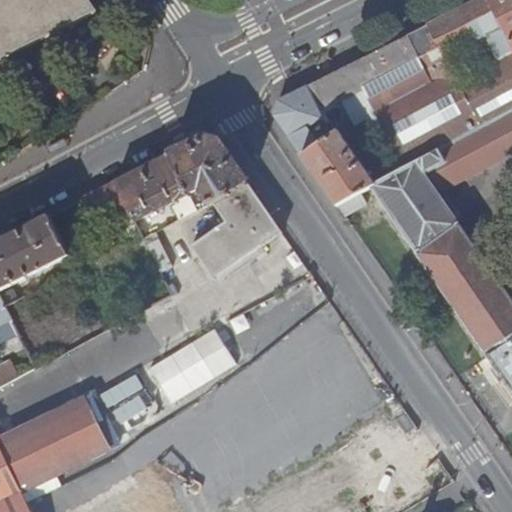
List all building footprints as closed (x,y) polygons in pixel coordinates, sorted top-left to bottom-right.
[(0,0),(0,59),(99,10),(92,0),(0,0)] [(504,28),(490,0),(480,0),(430,26),(446,57),(473,44),(476,50),(482,47),(479,41),(504,28)] [(511,0),(490,0),(511,43),(511,0)] [(446,57),(430,26),(352,65),(364,89),(365,88),(420,60),(457,141),(482,128),(453,71),(446,57)] [(511,53),(488,67),(481,56),(453,71),(482,128),(511,111),(511,53)] [(420,60),(365,88),(388,134),(398,154),(406,170),(457,141),(420,60)] [(364,89),(352,65),(279,101),(275,116),(338,206),(369,190),(373,187),(377,185),(342,135),(339,130),(336,132),(334,129),(330,131),(320,111),(342,100),(355,126),(368,120),(377,139),(388,134),(365,88),(364,89)] [(511,111),(482,128),(457,141),(406,170),(395,175),(377,185),(373,187),(479,339),(511,387),(511,299),(438,193),(511,153),(511,111)] [(205,137),(169,156),(189,195),(198,190),(203,192),(202,194),(208,204),(213,202),(249,182),(221,141),(205,137)] [(388,159),(395,175),(406,170),(398,154),(388,159)] [(116,183),(136,222),(180,199),(189,195),(169,156),(116,183)] [(284,232),(249,182),(213,202),(227,223),(194,243),(216,276),(261,244),(262,246),(284,232)] [(116,183),(82,200),(97,228),(116,219),(121,229),(136,222),(116,183)] [(369,190),(338,206),(347,220),(369,208),(368,205),(375,201),(369,190)] [(189,195),(180,199),(181,202),(174,206),(177,214),(180,219),(196,210),(189,195)] [(169,218),(172,223),(180,219),(177,214),(169,218)] [(49,217),(0,241),(0,291),(68,256),(49,217)] [(6,293),(0,296),(0,297),(2,302),(9,298),(6,293)] [(0,325),(11,320),(4,307),(2,302),(0,297),(0,325)] [(11,320),(0,325),(0,336),(16,328),(12,319),(11,320)] [(150,367),(170,402),(237,365),(216,329),(150,367)] [(0,379),(5,387),(19,380),(9,362),(0,367),(0,379)] [(0,436),(43,416),(25,376),(19,380),(5,387),(0,389),(0,436)] [(81,402),(79,397),(43,416),(0,438),(0,443),(24,493),(106,451),(92,423),(119,409),(108,387),(81,402)] [(0,511),(32,511),(24,493),(0,443),(0,511)]
